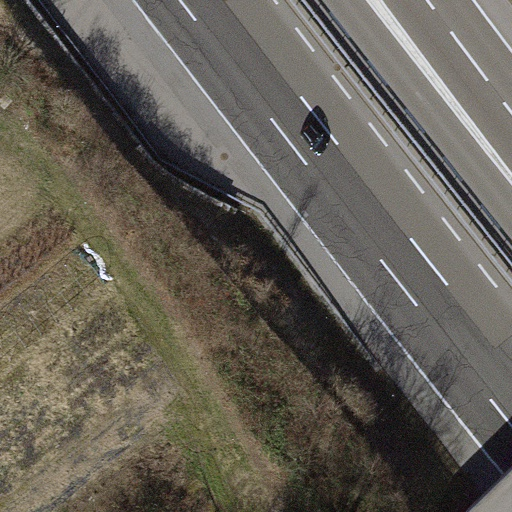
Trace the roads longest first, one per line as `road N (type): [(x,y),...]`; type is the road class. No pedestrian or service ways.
road 1 (motorway): [(204,0),(511,395)]
road 2 (motorway): [(511,150),(368,0)]
road 3 (motorway): [(511,149),(415,0)]
